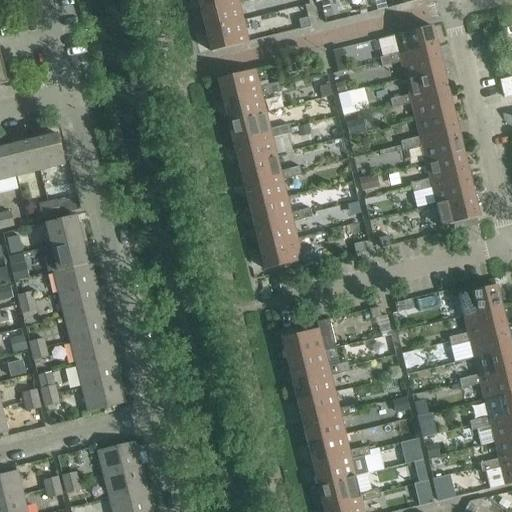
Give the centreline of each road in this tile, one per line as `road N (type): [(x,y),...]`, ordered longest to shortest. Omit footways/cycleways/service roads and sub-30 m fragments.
road 1 (residential): [(157,416),(72,94)]
road 2 (residential): [(508,248),(450,7),(481,0)]
road 3 (residential): [(258,308),(508,248)]
road 4 (residential): [(0,455),(157,416)]
